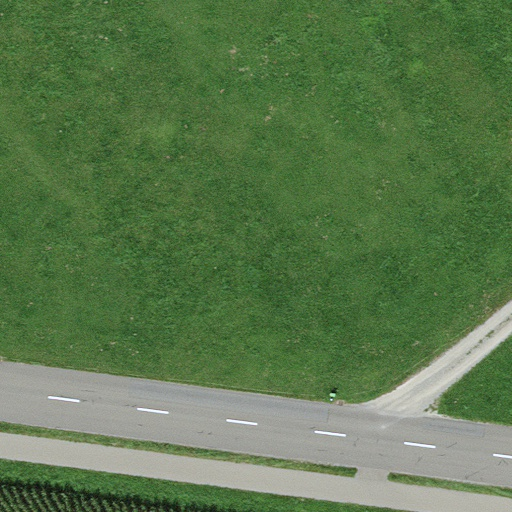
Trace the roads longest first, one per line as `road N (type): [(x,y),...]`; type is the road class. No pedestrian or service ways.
road 1 (tertiary): [(0,392),(511,459)]
road 2 (track): [(377,442),(413,396),(511,316)]
